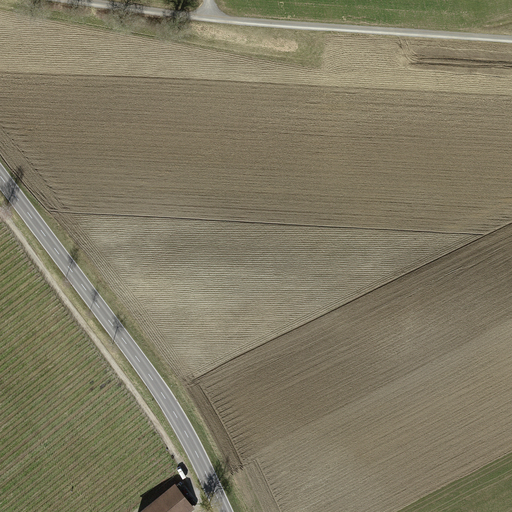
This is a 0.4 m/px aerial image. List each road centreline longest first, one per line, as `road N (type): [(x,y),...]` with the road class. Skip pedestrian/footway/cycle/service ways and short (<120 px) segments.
road 1 (track): [(511,42),(66,0)]
road 2 (primary): [(224,511),(162,392),(0,174)]
road 3 (track): [(0,208),(166,438),(202,511)]
